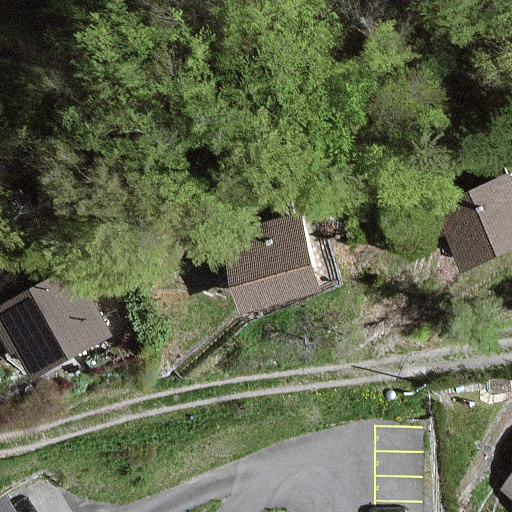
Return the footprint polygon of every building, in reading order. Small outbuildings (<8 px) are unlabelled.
[(511,178),(446,209),(472,266),(511,247),(511,178)] [(311,217),(336,293),(430,263),(406,187),(311,217)] [(305,217),(232,234),(251,310),(324,292),(305,217)] [(81,271),(0,314),(0,325),(13,348),(18,357),(24,353),(37,378),(116,334),(81,271)] [(0,354),(13,348),(0,325),(0,354)] [(16,511),(10,502),(0,508),(0,511),(16,511)]
